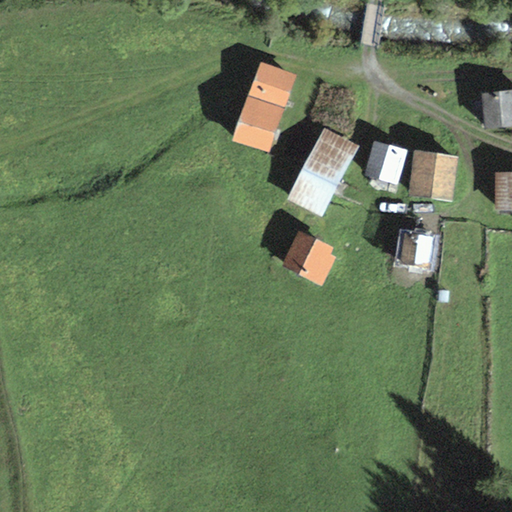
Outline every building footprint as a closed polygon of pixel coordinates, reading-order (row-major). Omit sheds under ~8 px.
[(286,78),(251,69),(244,97),(279,105),(286,78)] [(502,95),(474,100),(480,132),(508,127),(502,95)] [(270,117),(239,105),(224,143),(255,156),(270,117)] [(355,152),(321,133),(282,202),(315,221),(355,152)] [(399,152),(369,144),(360,179),(390,187),(399,152)] [(451,161),(409,156),(405,199),(446,203),(451,161)] [(511,177),(489,178),(489,214),(511,213),(511,177)] [(293,237),(279,270),(316,285),(330,252),(293,237)] [(424,243),(396,239),(392,268),(420,272),(424,243)]
